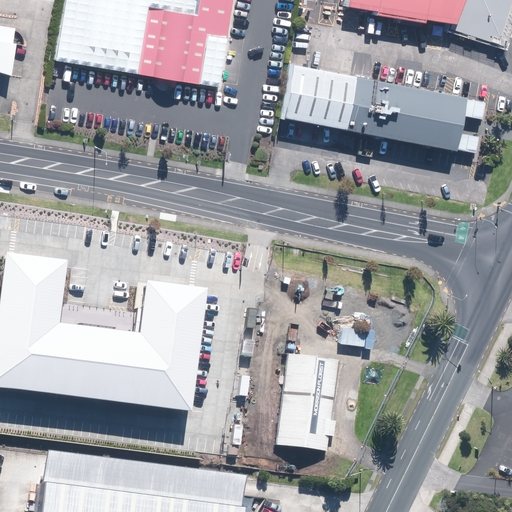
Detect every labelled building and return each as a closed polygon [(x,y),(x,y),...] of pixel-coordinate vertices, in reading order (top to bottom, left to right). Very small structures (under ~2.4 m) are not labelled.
[(219,85),(232,0),(64,0),(55,59),(219,85)] [(511,12),(511,0),(345,0),(344,5),(451,22),(450,28),(502,45),(511,12)] [(0,70),(8,73),(15,26),(0,24),(0,70)] [(290,65),(279,118),(290,120),(456,153),(462,125),(467,100),(290,65)] [(62,263),(2,255),(0,274),(0,389),(186,413),(201,293),(143,285),(137,336),(54,326),(62,263)] [(366,324),(337,322),(335,343),(365,345),(366,324)] [(337,361),(286,355),(274,445),(326,452),(328,436),(333,437),(334,422),(330,421),(337,361)] [(273,420),(224,413),(220,436),(269,444),(273,420)] [(241,476),(44,451),(44,454),(36,511),(238,511),(239,509),(237,508),(241,476)]
